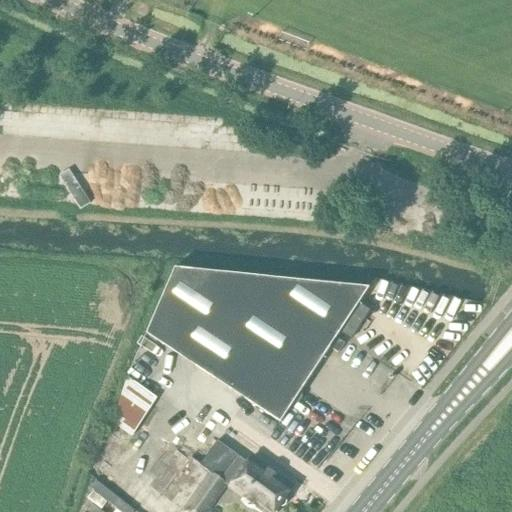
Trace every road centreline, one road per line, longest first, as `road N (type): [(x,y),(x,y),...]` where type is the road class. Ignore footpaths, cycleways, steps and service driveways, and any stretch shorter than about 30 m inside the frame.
road 1 (unclassified): [(511,175),(43,0)]
road 2 (secondary): [(363,511),(511,337)]
